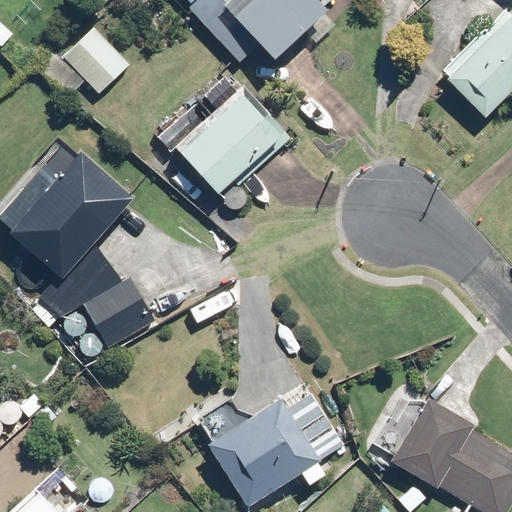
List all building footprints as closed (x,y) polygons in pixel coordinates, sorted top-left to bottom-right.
[(277,60),(331,10),(321,0),(231,0),(229,3),(226,0),(198,0),(190,8),(241,63),(261,43),(277,60)] [(487,118),(511,92),(511,15),(473,55),(466,48),(444,69),(451,76),(448,79),(487,118)] [(0,51),(10,60),(25,43),(0,20),(0,45),(1,46),(0,47),(0,51)] [(64,56),(100,94),(131,65),(95,27),(64,56)] [(41,73),(64,91),(77,75),(56,57),(41,73)] [(292,138),(247,85),(239,92),(227,78),(207,95),(219,110),(203,123),(196,115),(165,142),(173,151),(178,146),(219,194),(235,180),(239,184),(292,138)] [(156,321),(131,276),(124,280),(95,245),(135,198),(82,151),(61,176),(46,163),(15,198),(31,210),(11,233),(59,276),(40,297),(61,315),(84,303),(110,348),(156,321)] [(38,272),(17,255),(4,271),(6,273),(2,277),(19,290),(27,280),(30,282),(38,272)] [(210,445),(249,508),(324,461),(322,458),(344,445),(312,393),(289,407),(284,399),(210,445)] [(430,398),(393,461),(439,488),(440,486),(483,511),(509,511),(511,507),(511,452),(474,430),(477,426),(430,398)] [(410,511),(412,511),(427,499),(415,484),(398,499),(410,511)] [(57,511),(43,496),(26,511),(57,511)]
